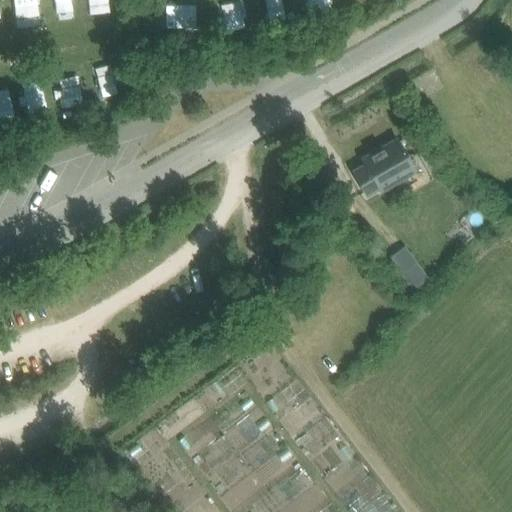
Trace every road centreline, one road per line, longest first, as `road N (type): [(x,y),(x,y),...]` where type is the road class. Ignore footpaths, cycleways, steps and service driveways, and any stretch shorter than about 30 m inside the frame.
road 1 (unknown): [(409,511),(275,330),(210,145)]
road 2 (unknown): [(0,348),(65,327),(71,356),(71,384),(61,401),(0,418)]
